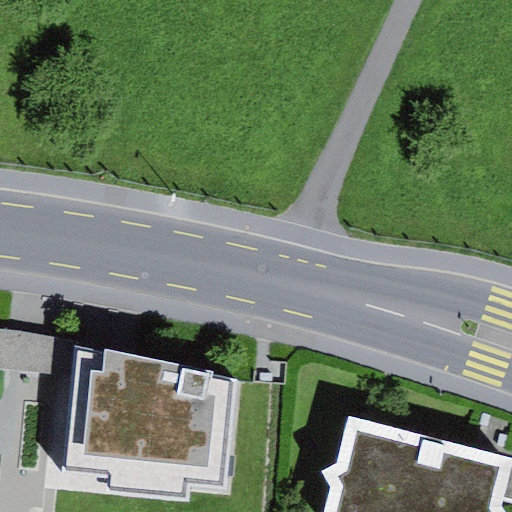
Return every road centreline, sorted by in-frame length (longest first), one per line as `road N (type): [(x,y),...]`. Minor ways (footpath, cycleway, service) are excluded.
road 1 (residential): [(286,281),(409,0)]
road 2 (primary): [(286,281),(0,233)]
road 3 (primary): [(511,344),(286,281)]
